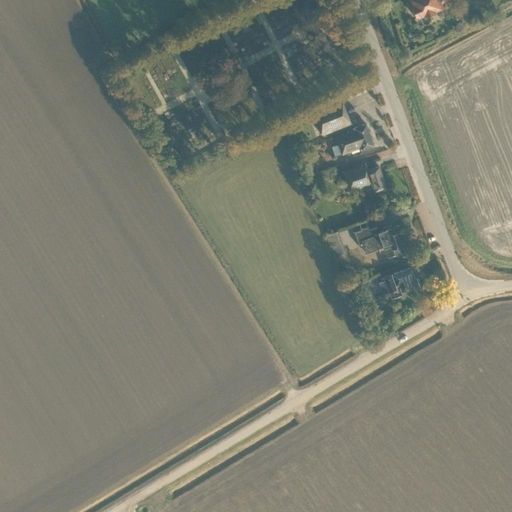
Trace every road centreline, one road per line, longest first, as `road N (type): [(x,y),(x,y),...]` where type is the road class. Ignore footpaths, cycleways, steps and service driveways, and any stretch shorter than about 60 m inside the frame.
road 1 (unclassified): [(113,511),(448,311),(470,288)]
road 2 (tertiary): [(470,288),(354,0)]
